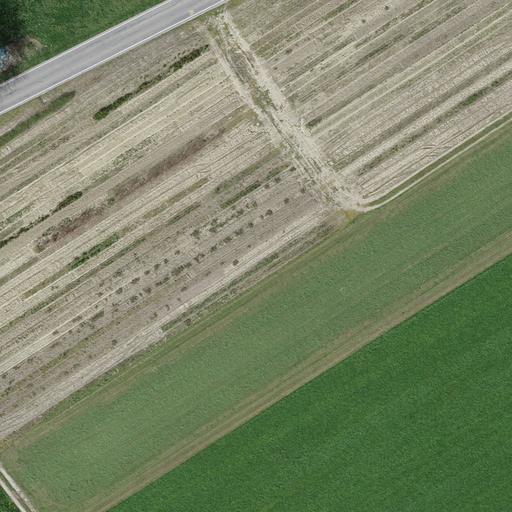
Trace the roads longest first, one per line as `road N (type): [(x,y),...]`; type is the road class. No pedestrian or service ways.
road 1 (track): [(348,212),(202,0)]
road 2 (tertiary): [(197,0),(0,100)]
